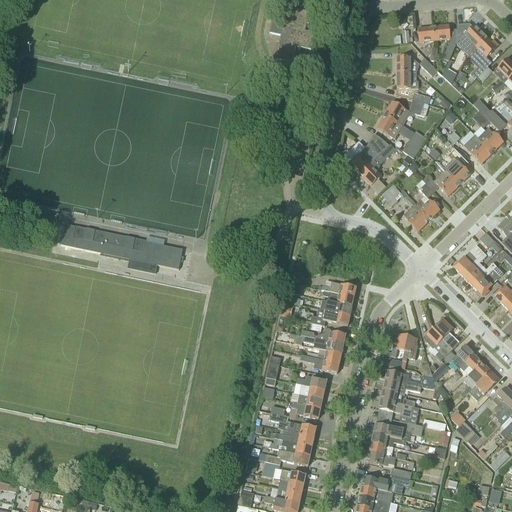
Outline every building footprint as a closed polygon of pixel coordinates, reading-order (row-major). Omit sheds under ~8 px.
[(292,10),(290,20),(289,21),(273,17),(269,34),(280,37),(275,60),(292,64),(296,48),(313,51),(316,35),(305,32),(306,25),(319,27),(323,11),(309,8),(308,13),(292,10)] [(456,42),(455,45),(468,58),(469,56),(471,53),(470,52),(485,38),(474,27),(472,29),(469,25),(455,26),(455,32),(456,38),(456,42)] [(449,27),(433,29),(434,43),(450,42),(449,27)] [(419,45),(434,43),(433,29),(417,31),(419,45)] [(410,45),(408,32),(401,33),(403,46),(410,45)] [(471,53),(469,56),(479,66),(476,68),(477,69),(470,77),(475,82),(478,79),(487,69),(482,64),(496,49),(485,38),(470,52),(471,53)] [(442,60),(448,63),(454,48),(449,45),(442,60)] [(396,59),(396,75),(410,75),(410,59),(396,59)] [(442,78),(437,73),(424,60),(419,66),(432,78),(434,75),(440,81),(442,78)] [(511,65),(507,60),(497,70),(508,81),(511,77),(511,65)] [(483,84),(492,74),(487,69),(478,79),(483,84)] [(467,77),(460,73),(456,80),(463,84),(467,77)] [(415,75),(410,75),(396,75),(397,91),(411,90),(410,84),(416,84),(416,76),(415,75)] [(451,86),(461,96),(464,92),(462,90),(460,90),(456,87),(456,84),(453,82),(451,86)] [(500,91),(497,86),(491,90),(494,95),(500,91)] [(412,102),(428,106),(430,99),(414,95),(412,102)] [(451,106),(444,100),(439,105),(446,112),(451,106)] [(508,109),(511,105),(507,101),(503,105),(508,109)] [(392,103),(384,117),(402,128),(410,115),(420,117),(424,106),(428,107),(428,106),(412,102),(409,113),(392,103)] [(479,102),(472,106),(483,117),(490,113),(479,102)] [(506,127),(492,112),(490,114),(490,113),(483,117),(500,133),(506,127)] [(444,120),(450,126),(456,120),(450,114),(446,117),(444,120)] [(472,120),(482,130),(488,124),(478,114),(472,120)] [(402,128),(384,117),(376,131),(389,138),(395,141),(402,128)] [(460,140),(450,130),(442,137),(452,147),(460,140)] [(488,130),(482,135),(477,140),(482,144),(492,155),(503,144),(493,133),(492,134),(488,130)] [(414,135),(402,153),(413,161),(425,143),(414,135)] [(373,136),(367,148),(349,165),(360,177),(389,148),(379,138),(373,136)] [(480,166),(492,155),(482,144),(470,156),(480,166)] [(389,148),(360,177),(371,188),(381,177),(376,172),(380,169),(379,168),(383,164),(395,151),(390,146),(389,148)] [(434,150),(428,156),(435,162),(440,156),(434,150)] [(407,168),(411,163),(405,160),(402,165),(407,168)] [(439,168),(444,173),(459,187),(470,176),(459,166),(454,171),(450,167),(446,171),(442,166),(439,168)] [(459,187),(444,173),(433,184),(428,178),(422,183),(425,186),(433,195),(439,189),(447,198),(459,187)] [(430,202),(429,202),(427,201),(433,195),(425,186),(419,192),(424,197),(416,206),(414,208),(428,223),(439,212),(430,202)] [(393,187),(382,197),(391,209),(397,204),(394,199),(400,194),(393,187)] [(411,201),(406,197),(404,199),(403,200),(407,205),(411,201)] [(417,234),(428,223),(414,208),(416,206),(411,201),(407,205),(412,209),(403,217),(409,223),(407,224),(417,234)] [(497,229),(507,240),(511,234),(511,222),(508,218),(497,229)] [(61,247),(178,272),(183,251),(146,244),(146,242),(75,228),(74,228),(65,226),(61,247)] [(489,249),(493,245),(486,237),(481,242),(489,249)] [(453,270),(460,277),(483,255),(476,247),(464,259),(453,270)] [(508,257),(503,252),(495,260),(500,264),(504,261),(508,257)] [(483,255),(460,277),(467,284),(478,273),(474,270),(486,258),(483,255)] [(474,291),(490,275),(493,272),(496,269),(492,265),(486,272),(483,268),(478,273),(467,284),(474,291)] [(493,272),(490,275),(474,291),(481,297),(496,282),(493,278),(496,275),(493,272)] [(299,277),(294,276),(289,275),(287,285),(289,285),(300,288),(302,277),(299,277)] [(340,286),(326,283),(324,288),(322,287),(321,292),(354,299),(356,289),(340,285),(340,286)] [(494,298),(501,306),(511,294),(511,285),(509,283),(504,288),(494,298)] [(300,288),(289,285),(287,294),(298,297),(300,288)] [(354,299),(321,292),(323,293),(322,298),(328,299),(327,303),(322,302),(352,309),(354,299)] [(508,312),(511,308),(511,294),(501,306),(508,312)] [(300,301),(289,298),(287,304),(299,307),(300,301)] [(352,309),(322,302),(320,312),(349,318),(352,309)] [(290,320),(292,310),(284,308),(282,318),(290,320)] [(347,329),(349,318),(320,312),(318,311),(315,326),(324,328),(325,323),(331,324),(331,325),(347,329)] [(431,331),(442,341),(452,351),(459,344),(450,336),(454,332),(442,320),(437,325),(431,331)] [(303,338),(343,347),(345,336),(330,333),(330,332),(329,331),(327,331),(325,331),(325,332),(324,334),(325,335),(315,338),(314,335),(301,332),(300,337),(303,338)] [(434,350),(438,354),(443,359),(452,351),(442,341),(431,331),(425,337),(422,340),(433,351),(434,350)] [(404,353),(407,338),(395,335),(390,359),(395,360),(397,351),(404,353)] [(341,357),(343,347),(303,338),(302,344),(320,347),(319,352),(341,357)] [(407,338),(404,353),(402,363),(401,370),(404,371),(407,360),(415,361),(417,349),(416,349),(417,345),(415,344),(415,340),(407,338)] [(458,371),(460,370),(473,356),(464,347),(455,356),(457,357),(451,363),(458,371)] [(339,366),(341,357),(319,352),(318,356),(307,354),(306,358),(339,366)] [(443,359),(438,354),(435,357),(441,362),(443,359)] [(468,368),(473,373),(482,365),(473,356),(460,370),(463,373),(468,368)] [(301,358),(300,363),(314,366),(313,370),(321,372),(337,376),(339,366),(306,358),(301,358)] [(269,366),(279,368),(281,361),(271,359),(269,366)] [(398,370),(401,370),(402,363),(390,361),(389,368),(398,370)] [(432,380),(432,378),(428,365),(419,368),(422,377),(423,378),(432,380)] [(463,382),(469,388),(472,391),(490,373),(482,365),(473,373),(463,382)] [(279,368),(269,366),(266,380),(276,382),(279,368)] [(432,378),(432,380),(436,392),(441,387),(440,387),(436,383),(448,370),(444,366),(432,378)] [(388,372),(386,382),(408,387),(421,390),(421,389),(434,391),(434,392),(436,392),(432,380),(423,378),(422,377),(420,385),(408,383),(409,377),(397,374),(398,370),(389,368),(388,372)] [(483,397),(490,391),(499,382),(490,373),(472,391),(463,400),(466,404),(478,392),(483,397)] [(295,386),(301,387),(324,393),(327,382),(306,378),(305,382),(297,380),(295,386)] [(276,382),(266,380),(265,386),(274,388),(276,382)] [(384,392),(398,395),(404,396),(405,396),(406,392),(420,394),(421,390),(408,387),(386,382),(384,392)] [(301,387),(299,397),(322,402),(324,393),(301,387)] [(441,387),(436,392),(438,399),(439,396),(443,401),(448,397),(441,387)] [(463,400),(472,391),(469,388),(459,397),(463,400)] [(494,418),(501,411),(511,400),(511,394),(506,388),(497,397),(487,407),(496,416),(494,418)] [(274,391),(264,389),(262,398),(272,401),(274,391)] [(404,396),(398,395),(384,392),(381,401),(396,405),(402,406),(413,408),(414,409),(415,404),(403,401),(404,396)] [(320,411),(322,402),(299,397),(297,406),(320,411)] [(502,427),(511,416),(511,400),(501,411),(494,418),(502,427)] [(400,416),(399,417),(410,419),(413,408),(402,406),(396,405),(381,401),(379,411),(400,416)] [(320,411),(297,406),(292,405),(291,410),(289,419),(297,421),(298,416),(318,421),(320,411)] [(259,412),(270,415),(283,418),(285,411),(260,406),(259,412)] [(458,429),(465,422),(457,413),(450,420),(458,429)] [(284,433),(314,440),(316,429),(302,426),(301,427),(287,423),(288,419),(283,418),(270,415),(269,422),(279,424),(277,431),(284,433)] [(511,416),(502,427),(501,428),(504,431),(500,436),(504,441),(511,433),(511,416)] [(422,428),(423,428),(445,433),(446,426),(423,421),(422,428)] [(464,424),(455,433),(467,445),(476,436),(464,424)] [(374,435),(400,441),(402,431),(390,429),(391,428),(376,425),(374,435)] [(405,435),(421,438),(423,428),(422,428),(407,425),(405,435)] [(269,439),(274,441),(282,443),(312,449),(314,440),(284,433),(283,437),(275,435),(271,434),(269,439)] [(374,435),(372,445),(393,449),(393,445),(403,447),(405,443),(409,444),(409,443),(400,441),(374,435)] [(476,436),(467,445),(471,448),(479,440),(476,436)] [(457,448),(459,442),(453,440),(451,446),(450,452),(456,454),(457,448)] [(276,451),(282,452),(310,459),(312,449),(282,443),(281,447),(277,446),(276,451)] [(391,459),(393,449),(372,445),(369,455),(391,459)] [(494,446),(484,455),(487,458),(496,448),(494,446)] [(434,459),(444,461),(446,451),(436,449),(434,459)] [(487,458),(484,455),(481,451),(478,454),(485,460),(487,458)] [(307,468),(310,459),(282,452),(280,459),(267,456),(265,464),(280,467),(281,462),(286,463),(286,464),(293,465),(293,466),(307,468)] [(504,453),(490,467),(495,472),(509,458),(504,453)] [(391,459),(369,455),(367,464),(382,467),(388,468),(388,466),(394,467),(395,460),(391,459)] [(397,455),(395,460),(405,463),(406,457),(397,455)] [(253,473),(255,465),(256,462),(248,460),(245,474),(246,474),(253,476),(253,473)] [(265,464),(263,469),(263,470),(262,478),(265,479),(303,487),(306,477),(279,471),(280,467),(265,464)] [(411,474),(392,470),(390,477),(410,481),(411,474)] [(362,488),(391,495),(393,486),(408,489),(410,481),(390,477),(389,484),(364,478),(362,488)] [(280,482),(278,491),(301,496),(303,487),(265,479),(280,482)] [(446,481),(444,489),(456,492),(458,484),(446,481)] [(0,496),(1,492),(8,493),(9,486),(0,483),(0,496)] [(393,495),(391,495),(362,488),(360,497),(391,504),(393,495)] [(487,498),(489,489),(480,488),(478,496),(487,498)] [(299,506),(301,496),(278,491),(276,501),(299,506)] [(491,491),(489,505),(500,507),(501,493),(491,491)] [(238,507),(250,510),(253,496),(241,493),(238,507)] [(389,511),(391,504),(360,497),(358,507),(379,511),(389,511)] [(297,511),(299,506),(276,501),(275,500),(270,499),(266,499),(265,504),(274,507),(274,510),(282,511),(297,511)] [(483,500),(482,503),(474,500),(472,506),(481,509),(481,508),(485,509),(487,501),(483,500)] [(30,503),(27,511),(37,511),(39,505),(36,505),(30,504),(30,503)]
